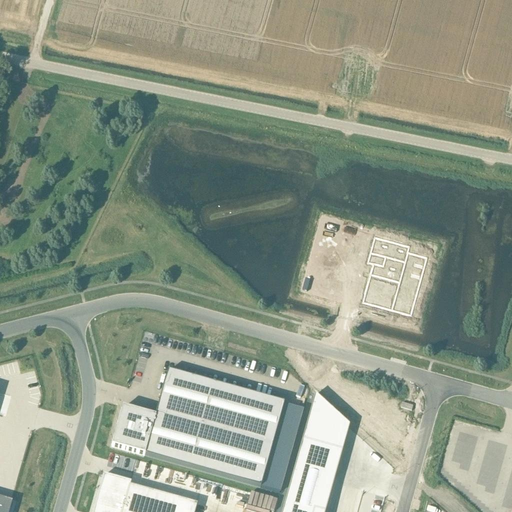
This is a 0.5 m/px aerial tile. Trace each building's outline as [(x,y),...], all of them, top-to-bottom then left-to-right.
[(372,265),(362,303),(411,317),(427,258),(408,253),(410,247),(374,237),(367,263),(366,263),(366,264),(372,265)] [(122,409),(111,447),(259,488),(279,416),(282,405),(259,399),(167,373),(154,418),(122,409)] [(314,396),(281,511),(324,511),(348,428),(314,396)] [(103,477),(93,511),(194,511),(197,506),(129,487),(130,484),(103,477)] [(0,511),(9,511),(12,503),(0,499),(0,511)]
